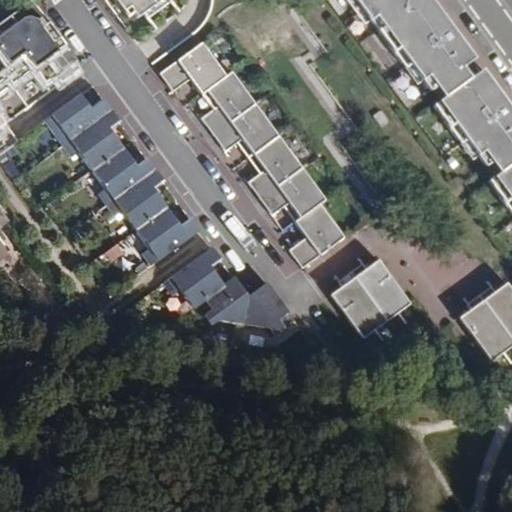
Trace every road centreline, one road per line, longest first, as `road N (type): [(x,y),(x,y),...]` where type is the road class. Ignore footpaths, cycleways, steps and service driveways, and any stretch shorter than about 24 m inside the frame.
road 1 (residential): [(272,278),(65,0)]
road 2 (unknown): [(287,299),(373,239),(386,240),(450,304)]
